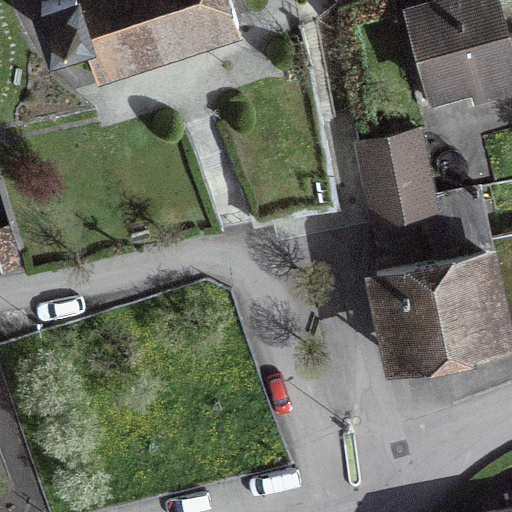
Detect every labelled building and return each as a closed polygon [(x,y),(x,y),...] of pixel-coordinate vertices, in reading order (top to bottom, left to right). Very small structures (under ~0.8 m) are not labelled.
[(43,0),(55,35),(84,26),(98,70),(239,25),(230,0),(43,0)] [(438,0),(409,8),(435,103),(470,93),(467,80),(511,67),(511,53),(497,0),(438,0)] [(254,222),(339,204),(318,96),(274,105),(275,138),(228,150),(254,222)] [(492,246),(490,236),(479,183),(431,192),(418,127),(359,139),(378,235),(428,226),(435,258),(492,246)] [(7,226),(0,227),(0,266),(17,261),(7,226)] [(511,231),(490,236),(492,246),(435,258),(376,270),(395,358),(511,333),(511,231)]
